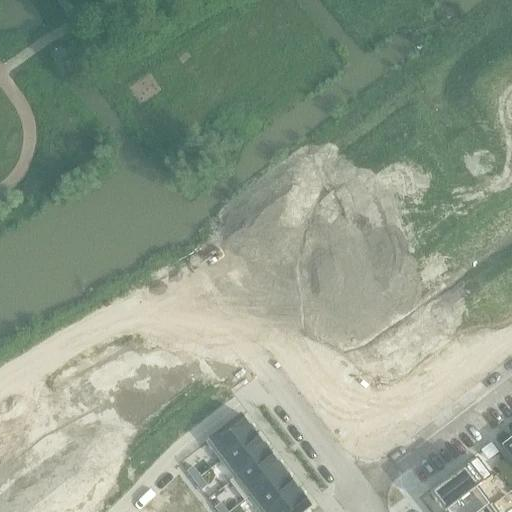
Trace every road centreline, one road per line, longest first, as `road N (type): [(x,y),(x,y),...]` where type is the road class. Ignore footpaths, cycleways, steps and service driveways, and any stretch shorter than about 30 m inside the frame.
road 1 (residential): [(357,489),(213,300)]
road 2 (residential): [(511,374),(357,489)]
